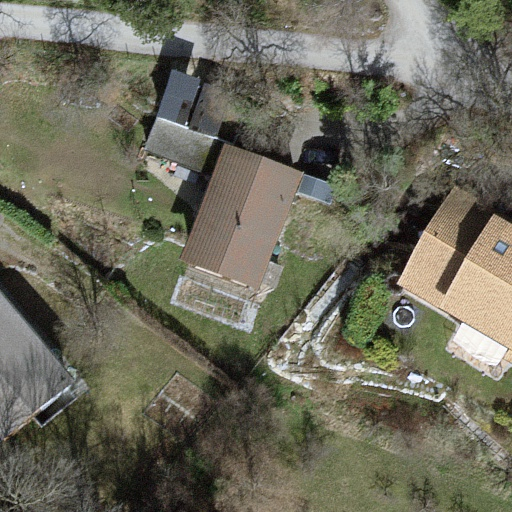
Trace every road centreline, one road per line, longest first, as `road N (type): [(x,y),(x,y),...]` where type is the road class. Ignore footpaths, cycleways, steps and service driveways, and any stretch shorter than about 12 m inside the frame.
road 1 (residential): [(404,52),(0,45)]
road 2 (residential): [(511,116),(466,96),(404,52)]
